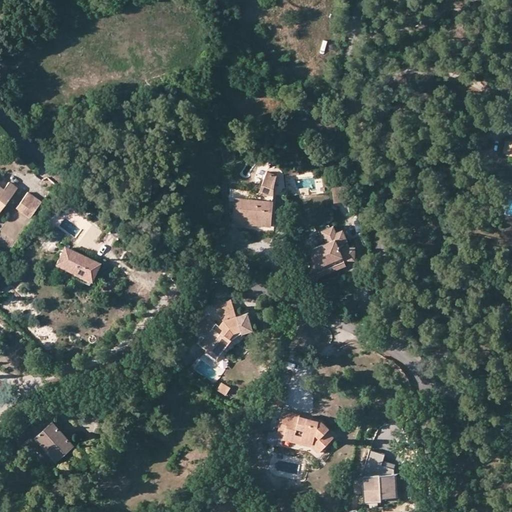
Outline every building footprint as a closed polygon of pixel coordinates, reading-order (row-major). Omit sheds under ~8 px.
[(285,161),(285,175),(300,175),(300,166),(285,161)] [(257,190),(272,192),(274,172),(265,172),(257,190)] [(129,175),(130,202),(146,202),(147,175),(129,175)] [(0,208),(17,188),(8,182),(2,190),(0,188),(0,208)] [(353,187),(333,189),(334,202),(354,200),(353,187)] [(271,200),(272,192),(257,190),(249,190),(248,198),(271,200)] [(15,209),(28,218),(40,202),(28,192),(15,209)] [(231,215),(269,217),(271,200),(248,198),(232,197),(231,215)] [(269,224),(269,217),(231,215),(230,221),(269,224)] [(357,242),(349,242),(346,242),(343,234),(345,233),(342,228),(336,231),(333,224),(330,226),(330,227),(325,230),(328,237),(326,238),(327,241),(310,249),(313,256),(308,258),(308,259),(311,265),(308,275),(316,278),(320,269),(322,268),(320,264),(344,253),(345,255),(348,254),(357,254),(357,242)] [(322,229),(326,238),(328,237),(325,230),(330,227),(330,226),(322,229)] [(99,264),(63,247),(54,265),(89,282),(99,264)] [(313,256),(310,249),(302,253),(305,260),(308,259),(308,258),(313,256)] [(322,268),(320,269),(316,278),(320,280),(323,273),(350,260),(348,256),(351,255),(357,255),(357,254),(348,254),(345,255),(344,253),(320,264),(322,268)] [(238,331),(248,328),(243,311),(220,317),(216,324),(202,315),(194,326),(203,333),(200,338),(207,343),(205,347),(216,355),(228,337),(227,336),(231,330),(237,328),(238,331)] [(230,387),(221,382),(217,390),(225,394),(230,387)] [(286,390),(275,388),(272,402),(282,404),(286,390)] [(45,409),(41,412),(51,421),(53,418),(45,409)] [(297,420),(299,415),(299,414),(283,410),(277,431),(283,433),(282,439),(292,442),(293,439),(312,444),(319,451),(333,436),(326,430),(323,432),(317,426),(297,420)] [(51,421),(41,412),(14,438),(22,447),(30,440),(40,451),(44,447),(55,460),(74,444),(70,439),(51,421)] [(77,423),(81,430),(95,422),(91,415),(77,423)] [(321,421),(299,415),(297,420),(317,426),(323,432),(326,430),(328,428),(321,421)] [(53,418),(51,421),(70,439),(73,436),(55,417),(53,418)] [(293,439),(292,442),(310,447),(317,453),(319,451),(312,444),(293,439)] [(44,447),(40,451),(51,464),(55,460),(44,447)] [(371,451),(363,474),(365,503),(381,503),(381,499),(381,495),(398,494),(395,472),(393,473),(394,470),(380,466),(382,460),(384,456),(371,451)] [(380,466),(394,470),(396,465),(382,460),(380,466)] [(231,511),(238,502),(227,494),(211,511),(231,511)]
